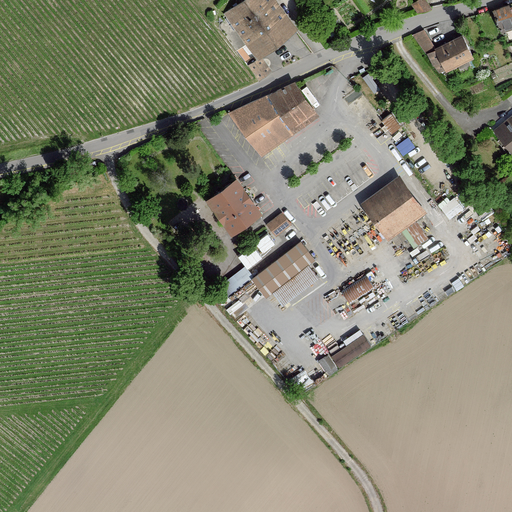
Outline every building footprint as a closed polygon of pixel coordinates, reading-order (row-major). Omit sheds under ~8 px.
[(296,28),(274,0),(243,0),(226,13),(259,56),(296,28)] [(417,0),(415,2),(413,4),(418,11),(432,7),(431,6),(426,0),(417,0)] [(511,28),(511,7),(511,4),(495,10),(503,31),(511,28)] [(428,53),(437,48),(425,29),(413,34),(428,53)] [(463,35),(437,48),(447,69),(448,71),(474,58),(463,35)] [(440,72),(447,69),(437,48),(428,53),(440,72)] [(263,56),(250,66),(261,80),(273,70),(263,56)] [(315,114),(294,82),(229,112),(261,153),(315,114)] [(395,131),(403,123),(393,111),(384,119),(395,131)] [(511,116),(496,130),(511,149),(511,116)] [(406,153),(419,145),(412,135),(399,143),(406,153)] [(238,176),(209,197),(234,231),(263,210),(238,176)] [(427,211),(401,176),(364,203),(389,238),(427,211)] [(451,216),(466,207),(458,194),(443,203),(451,216)] [(285,212),(270,223),(278,234),(293,223),(285,212)] [(257,239),(265,251),(278,241),(269,230),(257,239)] [(303,241),(254,278),(268,295),(316,258),(303,241)] [(256,242),(240,252),(248,265),(264,255),(256,242)] [(248,265),(219,286),(227,296),(255,275),(248,265)] [(344,289),(351,300),(377,284),(369,273),(344,289)] [(366,334),(335,355),(341,365),(372,344),(366,334)]
